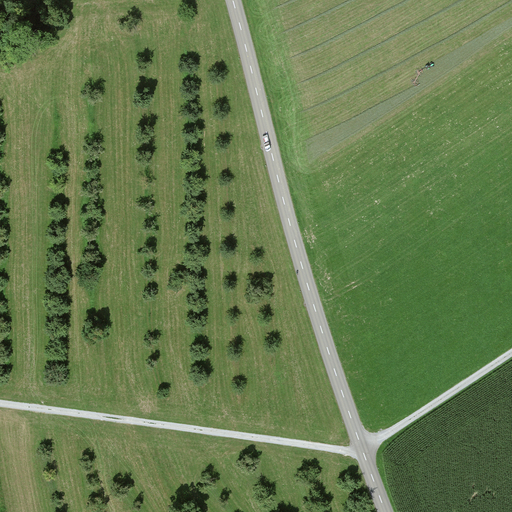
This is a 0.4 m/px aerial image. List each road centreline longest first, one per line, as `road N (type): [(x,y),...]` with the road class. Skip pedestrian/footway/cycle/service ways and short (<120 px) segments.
road 1 (track): [(0,403),(363,451),(511,352)]
road 2 (tertiary): [(232,0),(288,224),(386,511)]
